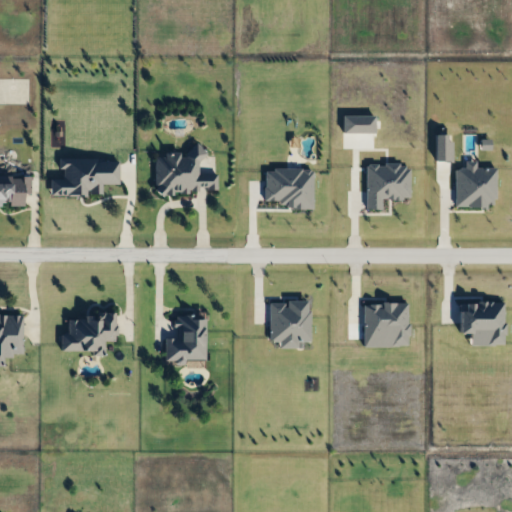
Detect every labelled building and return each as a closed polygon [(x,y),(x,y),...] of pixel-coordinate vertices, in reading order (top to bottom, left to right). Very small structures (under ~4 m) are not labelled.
[(157,154),(189,155),(189,145),(203,145),(202,173),(218,173),(218,192),(156,190),(157,154)] [(101,194),(52,194),(52,178),(62,179),(62,158),(119,158),(119,183),(101,183),(101,194)] [(0,176),(30,176),(31,204),(0,204),(0,176)] [(0,312),(22,313),(22,356),(7,356),(6,365),(0,365),(0,312)] [(166,338),(177,337),(177,315),(203,315),(203,360),(166,361),(166,338)] [(65,351),(65,316),(116,316),(116,341),(105,341),(105,351),(65,351)]
